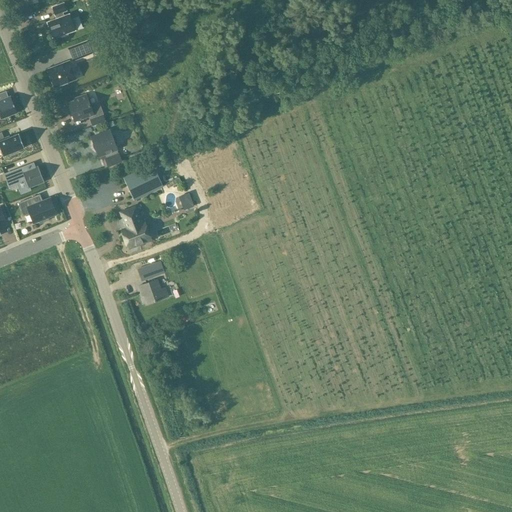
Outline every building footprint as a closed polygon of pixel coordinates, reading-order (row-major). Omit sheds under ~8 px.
[(47,23),(52,38),(60,35),(61,37),(67,35),(67,33),(75,30),(69,14),(63,17),(62,12),(66,10),(63,4),(52,8),(54,15),(56,14),(58,19),(47,23)] [(68,49),(72,60),(92,52),(88,42),(68,49)] [(69,62),(47,70),(53,86),(75,78),(69,62)] [(88,116),(92,126),(106,121),(103,114),(100,115),(95,103),(90,105),(86,94),(74,99),(75,101),(68,103),(69,108),(68,108),(70,115),(72,115),(74,121),(88,116)] [(0,118),(13,114),(7,98),(0,100),(0,118)] [(111,134),(109,130),(91,137),(93,142),(92,145),(92,146),(93,148),(94,150),(96,151),(98,156),(105,153),(106,158),(105,159),(108,166),(121,161),(116,147),(115,146),(117,143),(117,140),(115,136),(114,134),(111,134)] [(1,132),(0,132),(0,149),(3,156),(3,155),(9,153),(10,155),(18,152),(17,150),(23,147),(23,148),(24,148),(18,133),(17,133),(18,133),(4,139),(1,132)] [(44,181),(38,166),(35,167),(33,163),(4,174),(9,187),(18,184),(17,181),(25,178),(28,187),(44,181)] [(123,177),(134,201),(163,187),(151,163),(123,177)] [(39,194),(18,203),(23,215),(29,213),(33,223),(39,221),(40,223),(48,220),(47,217),(56,214),(50,198),(42,201),(41,200),(39,201),(37,196),(40,195),(39,194)] [(141,224),(135,208),(121,213),(127,229),(122,231),(128,247),(150,239),(144,223),(141,224)] [(158,262),(138,269),(142,280),(162,273),(158,262)] [(143,292),(147,303),(167,296),(165,288),(160,290),(156,280),(138,286),(141,293),(143,292)]
